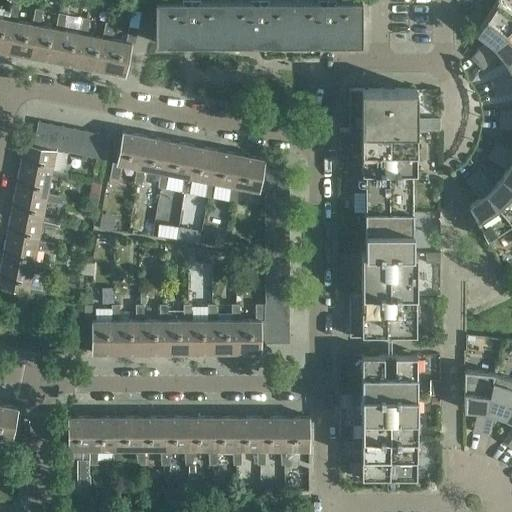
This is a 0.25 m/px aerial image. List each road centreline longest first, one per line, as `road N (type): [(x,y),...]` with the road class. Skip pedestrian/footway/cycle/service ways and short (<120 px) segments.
road 1 (residential): [(0,129),(9,80),(318,139)]
road 2 (residential): [(43,382),(321,386)]
road 3 (residential): [(318,139),(321,386)]
road 4 (residential): [(456,511),(329,503),(321,386)]
road 5 (residential): [(42,511),(43,382)]
road 6 (residential): [(381,62),(337,64),(318,139)]
